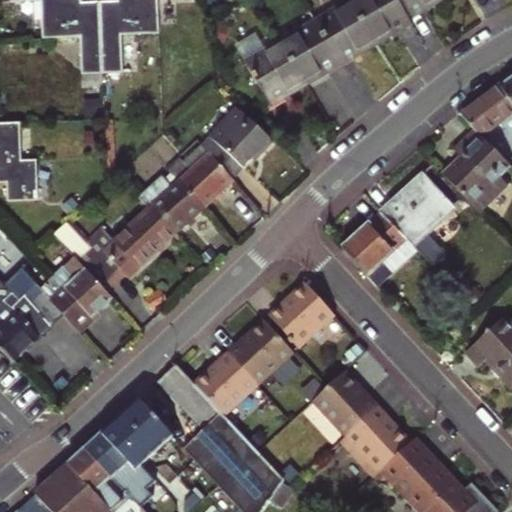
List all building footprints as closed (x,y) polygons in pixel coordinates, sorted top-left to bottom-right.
[(4,0),(4,2),(42,1),(43,38),(81,36),(82,73),(122,72),(121,34),(160,33),(158,0),(118,0),(118,1),(82,2),(81,0),(4,0)] [(348,0),(334,8),(336,13),(350,5),(348,0)] [(359,0),(350,5),(372,42),(397,28),(399,31),(410,24),(407,20),(395,0),(359,0)] [(395,0),(407,20),(421,12),(419,8),(433,0),(395,0)] [(433,0),(419,8),(421,12),(442,0),(433,0)] [(334,8),(314,20),(340,65),(354,57),(352,53),(372,42),(350,5),(336,13),(334,8)] [(326,69),(328,72),(340,65),(314,20),(293,33),(295,37),(282,45),(304,82),(326,69)] [(372,42),(374,46),(399,31),(397,28),(372,42)] [(295,37),(293,33),(280,40),(282,45),(295,37)] [(282,45),(280,40),(266,48),(269,52),(282,45)] [(374,46),(372,42),(352,53),(354,57),(374,46)] [(271,106),(285,97),(283,94),(304,82),(282,45),(269,52),(266,48),(244,61),(271,106)] [(306,85),(328,72),(326,69),(304,82),(306,85)] [(511,78),(500,87),(511,103),(511,78)] [(283,94),(285,97),(306,85),(304,82),(283,94)] [(511,103),(500,87),(461,114),(474,131),(483,140),(503,125),(511,136),(511,103)] [(205,147),(212,154),(234,178),(255,155),(260,158),(274,142),(239,110),(205,147)] [(0,183),(7,183),(8,201),(38,200),(37,161),(22,161),(20,124),(0,124),(0,183)] [(460,158),(443,174),(481,214),(509,187),(500,178),(510,168),(483,140),(474,131),(453,150),(460,158)] [(183,160),(192,171),(212,154),(205,147),(201,143),(183,160)] [(192,171),(180,182),(204,209),(236,180),(234,178),(212,154),(192,171)] [(382,214),(409,241),(413,246),(454,209),(423,176),(382,214)] [(163,177),(141,198),(150,207),(176,235),(204,209),(180,182),(173,187),(163,177)] [(74,255),(108,293),(117,285),(111,278),(120,270),(126,277),(128,279),(176,235),(150,207),(114,241),(102,229),(74,255)] [(343,249),(369,277),(409,241),(382,214),(343,249)] [(379,288),(419,252),(413,246),(409,241),(369,277),(379,288)] [(65,316),(77,329),(111,297),(108,293),(74,255),(40,286),(43,290),(65,316)] [(111,278),(117,285),(126,277),(120,270),(111,278)] [(0,281),(0,345),(15,362),(65,316),(43,290),(40,286),(32,277),(11,295),(0,281)] [(308,285),(270,317),(300,351),(338,317),(308,285)] [(511,324),(505,317),(466,352),(479,366),(485,360),(511,387),(511,324)] [(226,417),(296,354),(266,321),(195,384),(226,417)] [(195,384),(178,365),(159,383),(204,431),(185,449),(244,511),(262,511),(284,480),(226,417),(195,384)] [(412,444),(347,372),(314,402),(346,438),(355,447),(349,452),(374,480),(383,471),(412,444)] [(174,437),(140,401),(87,450),(128,495),(143,511),(186,511),(142,466),(174,437)] [(355,447),(346,438),(341,443),(349,452),(355,447)] [(383,471),(420,511),(496,511),(471,485),(464,492),(415,441),(412,444),(383,471)] [(87,450),(70,465),(111,510),(128,495),(87,450)] [(112,511),(111,510),(70,465),(37,495),(51,511),(112,511)]
